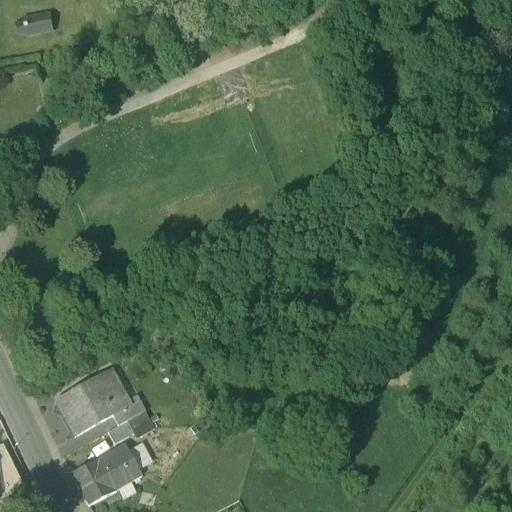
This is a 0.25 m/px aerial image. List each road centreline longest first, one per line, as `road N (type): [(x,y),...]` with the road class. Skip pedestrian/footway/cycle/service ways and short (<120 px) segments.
road 1 (track): [(398,511),(511,358)]
road 2 (tertiary): [(0,372),(68,511)]
